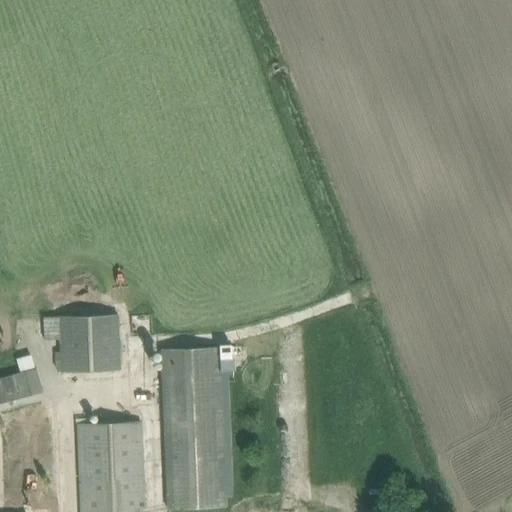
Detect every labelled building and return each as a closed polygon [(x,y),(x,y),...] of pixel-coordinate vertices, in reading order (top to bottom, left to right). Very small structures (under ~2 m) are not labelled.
[(60,351),(55,351),(55,368),(61,368),(61,371),(121,369),(119,313),(104,314),(78,315),(59,316),(60,351)] [(220,347),(162,349),(168,489),(168,509),(226,506),(225,486),(221,370),(235,370),(234,356),(232,356),(232,346),(220,347)] [(0,377),(0,402),(43,391),(43,389),(37,367),(0,377)] [(1,412),(15,469),(31,464),(29,456),(53,450),(41,402),(1,412)] [(78,423),(82,511),(144,511),(141,420),(78,423)]
